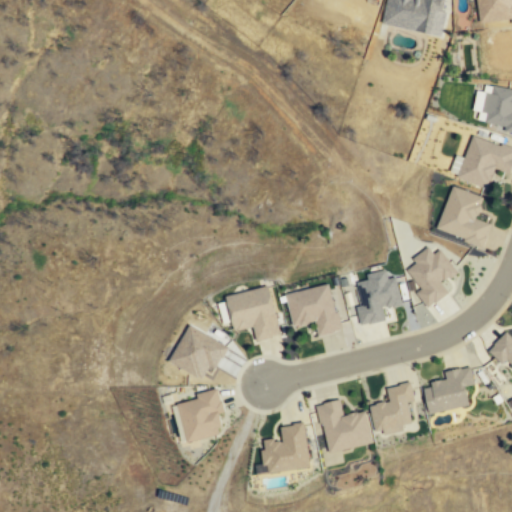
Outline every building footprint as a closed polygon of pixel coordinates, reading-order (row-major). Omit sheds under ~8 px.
[(377,0),(336,0),(367,18),(377,0)] [(390,0),(387,21),(426,27),(429,7),(439,9),(440,0),(390,0)] [(511,0),(477,0),(479,19),(510,16),(510,23),(511,22),(511,0)] [(484,73),(511,71),(511,30),(482,32),(484,73)] [(511,86),(485,82),(479,113),(488,114),(486,126),(511,130),(511,86)] [(511,169),(511,145),(471,133),(464,156),(455,154),(448,176),(492,189),(497,169),(511,173),(511,169)] [(485,196),(449,184),(435,229),(482,244),(489,222),(478,218),(485,196)] [(441,248),(434,253),(429,246),(413,257),(416,262),(407,268),(421,288),(417,291),(428,307),(449,292),(442,282),(457,271),(441,248)] [(396,275),(388,277),(386,269),(366,272),(367,278),(357,280),(362,304),(357,305),(360,324),(386,319),(383,307),(402,303),(396,275)] [(315,322),(318,334),(341,328),(329,282),(283,294),(292,327),(315,322)] [(254,340),(279,335),(269,285),(225,294),(233,332),(252,328),(254,340)] [(170,363),(202,378),(206,369),(216,374),(230,345),(189,325),(170,363)] [(511,335),(507,331),(489,349),(503,363),(507,359),(511,363),(511,335)] [(444,370),(446,380),(422,384),(427,412),(470,405),(466,385),(474,384),(471,366),(444,370)] [(412,428),(408,400),(414,399),(411,380),(386,385),(389,397),(368,400),(374,435),(412,428)] [(196,397),(172,402),(181,442),(226,432),(216,386),(194,391),(196,397)] [(372,441),(364,409),(343,414),(339,397),(315,403),(326,452),(372,441)] [(279,423),(280,435),(260,438),(263,460),(255,461),(257,473),(309,467),(304,420),(279,423)]
